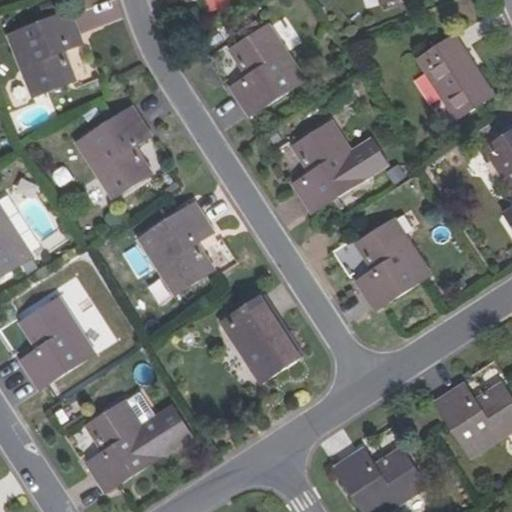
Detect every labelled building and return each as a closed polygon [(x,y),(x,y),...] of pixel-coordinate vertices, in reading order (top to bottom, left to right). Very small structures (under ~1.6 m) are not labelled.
[(205,0),(209,12),(234,4),(232,0),(191,0),(205,0)] [(84,44),(71,12),(9,38),(35,100),(77,82),(65,52),(84,44)] [(231,50),(248,77),(231,88),(250,118),(306,81),(271,25),(231,50)] [(494,97),(455,36),(417,60),(457,120),(494,97)] [(150,136),(132,106),(75,142),(112,198),(150,174),(133,146),(150,136)] [(294,147),(311,173),(294,184),(313,212),(368,176),(332,122),(294,147)] [(511,131),(484,148),(511,189),(511,209),(504,214),(511,226),(511,131)] [(214,234),(195,204),(139,240),(175,295),(213,271),(196,245),(214,234)] [(0,277),(33,257),(0,206),(0,277)] [(358,245),(375,271),(358,283),(377,312),(433,276),(396,220),(358,245)] [(96,355),(60,298),(21,323),(38,350),(21,361),(41,391),(96,355)] [(261,299),(221,324),(260,385),(295,363),(271,324),(275,321),(261,299)] [(275,321),(271,324),(295,363),(299,360),(275,321)] [(476,402),(465,386),(435,404),(471,460),(511,433),(511,398),(503,385),(476,402)] [(87,427),(104,455),(87,466),(106,495),(192,438),(173,408),(142,429),(125,403),(87,427)] [(377,466),(366,450),(335,469),(363,511),(391,511),(427,489),(403,450),(377,466)]
